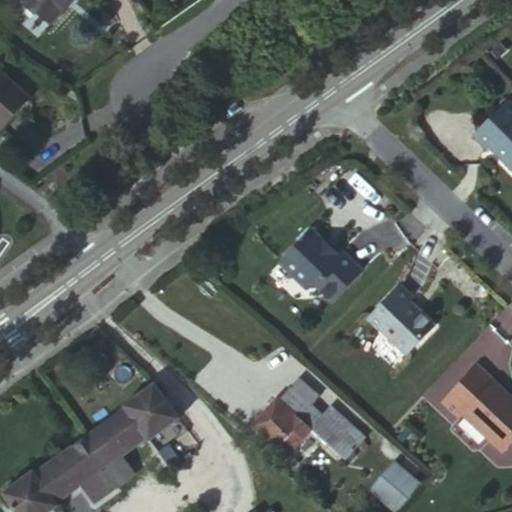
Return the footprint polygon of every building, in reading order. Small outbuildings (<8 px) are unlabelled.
[(25,0),(52,22),(70,0),(25,0)] [(0,71),(0,129),(29,98),(0,71)] [(511,104),(509,101),(473,136),(487,150),(492,146),(503,154),(502,161),(511,170),(511,104)] [(296,242),(275,263),(308,294),(315,287),(329,301),(360,269),(340,250),(334,256),(325,247),(325,243),(312,231),(298,245),(296,242)] [(398,284),(368,317),(407,352),(433,324),(410,300),(413,297),(398,284)] [(476,364),(439,403),(457,420),(461,416),(502,454),(511,444),(511,397),(510,396),(507,398),(492,383),(494,381),(476,364)] [(298,380),(291,389),(310,406),(319,396),(298,380)] [(31,471),(1,492),(15,511),(48,511),(56,506),(54,501),(80,483),(93,502),(133,473),(120,455),(146,437),(149,439),(180,418),(155,383),(123,405),(126,409),(34,475),(31,471)] [(310,406),(291,389),(279,402),(277,400),(252,427),(289,459),(314,430),(349,459),(368,436),(332,407),(324,417),(310,406)] [(419,481),(394,461),(371,491),(395,511),(419,481)]
